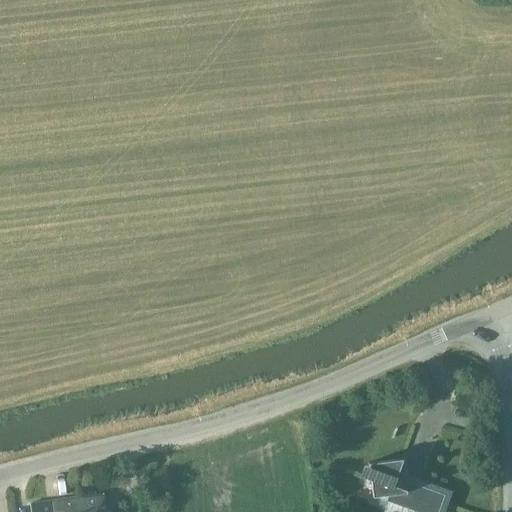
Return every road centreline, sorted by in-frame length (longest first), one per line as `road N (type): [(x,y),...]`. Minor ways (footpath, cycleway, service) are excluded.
road 1 (unclassified): [(0,483),(282,408),(506,320)]
road 2 (unclassified): [(511,456),(506,320)]
